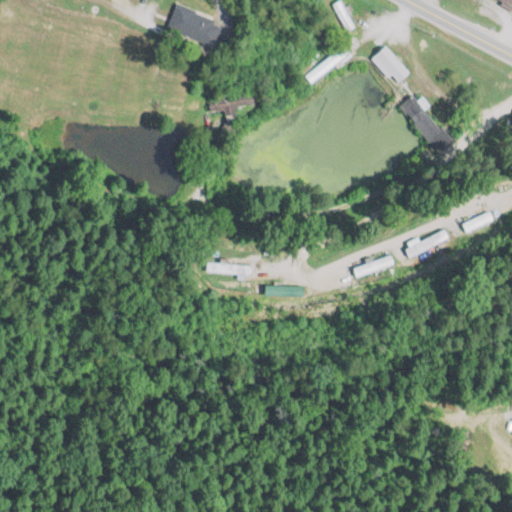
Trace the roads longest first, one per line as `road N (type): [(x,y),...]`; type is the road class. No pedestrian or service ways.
road 1 (residential): [(223,121),(198,167),(200,191),(218,214),(256,222),(315,217),(439,168),(497,111)]
road 2 (residential): [(497,111),(437,97),(401,38),(410,0)]
